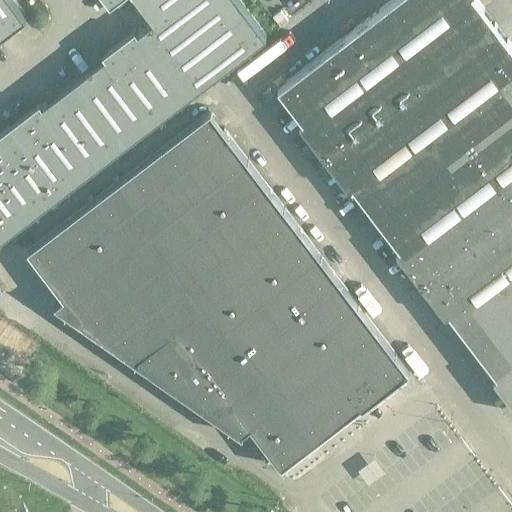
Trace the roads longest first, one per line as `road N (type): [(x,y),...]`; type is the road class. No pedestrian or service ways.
road 1 (unclassified): [(507,456),(230,93),(322,22)]
road 2 (secondary): [(151,511),(0,420)]
